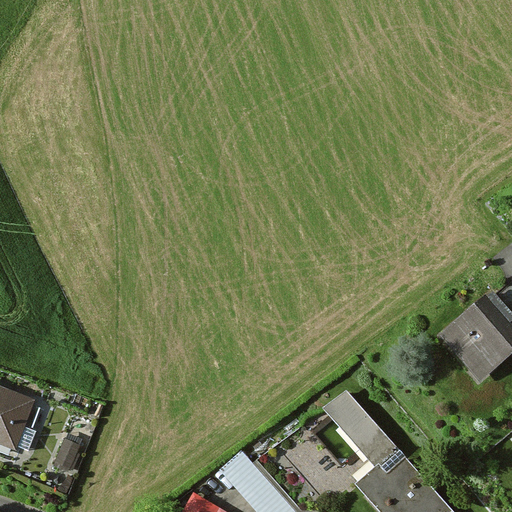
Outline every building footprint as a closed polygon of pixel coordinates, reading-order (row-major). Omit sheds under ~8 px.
[(511,345),(511,331),(479,293),(431,334),(471,381),(511,345)] [(28,401),(0,390),(0,446),(9,450),(28,401)] [(449,511),(339,390),(318,409),(369,466),(348,485),(373,511),(449,511)] [(71,447),(60,442),(49,462),(61,469),(71,447)] [(253,502),(276,487),(244,442),(222,458),(253,502)] [(238,511),(193,485),(177,511),(238,511)]
